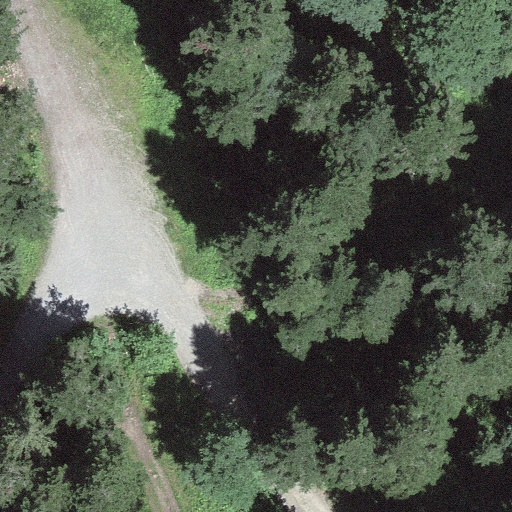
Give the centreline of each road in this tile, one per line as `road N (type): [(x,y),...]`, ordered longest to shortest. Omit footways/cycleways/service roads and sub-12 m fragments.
road 1 (track): [(301,511),(236,409),(165,322),(81,309)]
road 2 (track): [(81,309),(73,62),(53,0)]
